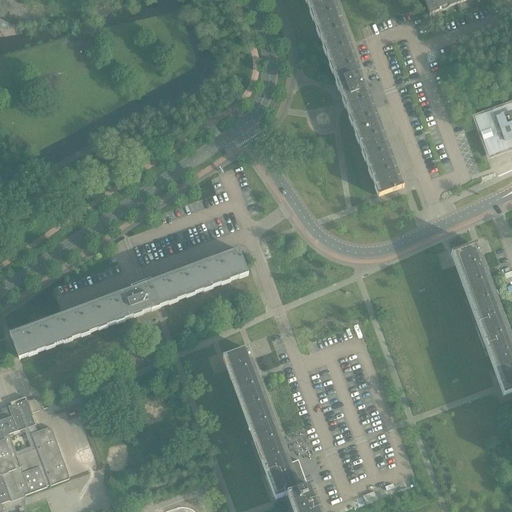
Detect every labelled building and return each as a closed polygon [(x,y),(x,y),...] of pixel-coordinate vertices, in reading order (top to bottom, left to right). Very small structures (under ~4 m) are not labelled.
[(306,0),(347,110),(379,197),(402,189),(369,98),(368,96),(333,0),(306,0)] [(423,0),(425,2),(430,15),(439,12),(438,10),(448,6),(449,8),(468,1),(467,0),(423,0)] [(0,18),(0,27),(7,30),(10,23),(0,18)] [(484,115),(474,118),(489,158),(509,151),(508,150),(511,148),(511,105),(484,116),(484,115)] [(237,175),(241,188),(250,185),(245,172),(237,175)] [(452,256),(495,370),(504,396),(511,393),(511,346),(475,247),(452,256)] [(248,275),(239,253),(239,252),(233,255),(143,288),(141,282),(131,285),(133,291),(124,295),(32,328),(16,335),(11,337),(20,360),(103,328),(248,275)] [(224,360),(266,475),(276,500),(287,496),(287,497),(288,496),(293,511),(320,511),(311,487),(312,487),(312,486),(305,489),(296,463),(299,462),(298,461),(289,465),(287,460),(254,370),(247,352),(247,351),(224,359),(224,360)] [(70,480),(50,428),(38,433),(27,402),(25,398),(11,404),(12,407),(8,408),(9,408),(2,411),(3,414),(0,414),(0,473),(1,476),(10,500),(11,502),(47,488),(47,487),(50,486),(51,487),(70,480)] [(0,502),(1,504),(10,500),(1,476),(0,476),(0,502)]
